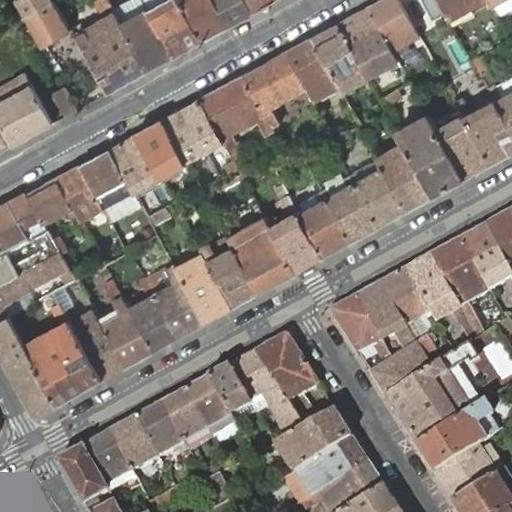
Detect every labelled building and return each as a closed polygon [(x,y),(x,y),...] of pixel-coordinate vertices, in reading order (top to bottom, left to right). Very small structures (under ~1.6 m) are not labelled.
[(72,30),(55,0),(22,0),(19,2),(43,45),(72,30)] [(102,17),(119,8),(114,0),(93,0),(102,17)] [(149,10),(143,0),(139,0),(116,13),(123,25),(149,10)] [(143,0),(149,10),(167,0),(143,0)] [(174,57),(202,42),(182,3),(179,0),(167,0),(149,10),(174,57)] [(202,42),(229,27),(213,0),(188,0),(182,3),(202,42)] [(213,0),(229,27),(255,13),(248,0),(213,0)] [(248,0),(255,13),(271,4),(269,0),(248,0)] [(401,0),(380,0),(370,6),(394,50),(415,38),(418,44),(423,41),(424,41),(401,0)] [(440,0),(450,18),(459,13),(482,0),(440,0)] [(511,0),(491,0),(500,16),(508,11),(511,8),(511,0)] [(370,6),(339,23),(369,77),(372,75),(397,61),(400,59),(398,55),(394,50),(370,6)] [(459,13),(450,18),(454,25),(455,26),(476,15),(471,6),(459,13)] [(148,71),(174,57),(149,10),(123,25),(148,71)] [(511,18),(508,11),(500,16),(511,38),(511,18)] [(104,83),(109,93),(148,71),(123,25),(116,13),(78,35),(91,59),(96,68),(99,73),(104,83)] [(339,23),(314,37),(342,87),(346,95),(353,92),(351,89),(370,79),(369,77),(339,23)] [(314,37),(287,51),(309,89),(316,102),(342,87),(314,37)] [(415,38),(394,50),(398,55),(418,44),(415,38)] [(287,51),(244,75),(273,125),(280,121),(273,109),(309,89),(287,51)] [(473,59),(482,76),(494,70),(484,53),(473,59)] [(397,61),(372,75),(375,80),(400,67),(397,61)] [(244,75),(201,98),(222,136),(230,133),(238,128),(245,124),(258,117),(267,135),(276,130),(273,125),(244,75)] [(497,103),(511,130),(511,78),(490,91),(493,96),(495,99),(497,103)] [(0,117),(14,144),(55,122),(36,84),(0,103),(0,117)] [(68,87),(55,94),(67,116),(80,109),(68,87)] [(463,96),(456,100),(460,110),(491,165),(511,152),(511,130),(497,103),(495,99),(471,112),(463,96)] [(201,98),(164,118),(188,163),(225,142),(222,136),(201,98)] [(344,109),(355,129),(361,125),(362,124),(351,105),(344,109)] [(458,118),(437,129),(465,179),(491,165),(460,110),(455,113),(458,118)] [(430,115),(399,132),(404,142),(434,196),(465,179),(437,129),(430,115)] [(0,152),(14,144),(0,117),(0,152)] [(164,118),(138,133),(161,177),(167,174),(179,167),(188,163),(164,118)] [(245,124),(238,128),(241,133),(248,129),(245,124)] [(138,133),(112,147),(137,193),(163,179),(161,177),(138,133)] [(222,136),(225,142),(235,160),(239,168),(246,180),(248,184),(261,178),(241,142),(236,144),(230,133),(222,136)] [(404,142),(377,157),(378,159),(406,211),(434,196),(404,142)] [(112,147),(81,164),(105,207),(130,193),(132,198),(137,195),(137,193),(112,147)] [(356,171),(350,174),(354,182),(379,226),(406,211),(378,159),(372,163),(376,170),(360,179),(356,171)] [(198,180),(202,188),(212,183),(228,174),(239,168),(235,160),(198,180)] [(188,163),(179,167),(182,173),(191,168),(188,163)] [(372,163),(356,171),(360,179),(376,170),(372,163)] [(81,164),(59,176),(83,221),(105,208),(105,207),(81,164)] [(350,174),(323,190),(326,197),(354,182),(350,174)] [(50,229),(62,251),(63,253),(69,249),(61,235),(60,235),(54,224),(51,219),(68,209),(71,214),(80,229),(86,226),(83,221),(59,176),(29,192),(50,230),(50,229)] [(354,182),(326,197),(351,242),(379,226),(354,182)] [(209,201),(219,196),(212,183),(202,188),(209,201)] [(326,197),(323,190),(316,193),(320,200),(305,209),(301,202),(295,205),(323,257),(351,242),(326,197)] [(0,257),(15,249),(21,246),(33,239),(50,230),(29,192),(0,208),(0,257)] [(130,193),(105,207),(105,208),(113,221),(113,220),(142,204),(137,195),(132,198),(130,193)] [(320,200),(316,193),(301,202),(305,209),(320,200)] [(290,217),(272,227),(296,272),(323,257),(295,205),(290,195),(281,200),(290,217)] [(214,210),(211,205),(205,208),(208,214),(214,210)] [(166,206),(150,215),(155,223),(171,215),(166,206)] [(51,219),(54,224),(71,214),(68,209),(51,219)] [(511,213),(510,211),(487,224),(511,269),(511,213)] [(228,237),(235,249),(259,293),(296,272),(272,227),(266,216),(228,237)] [(511,269),(487,224),(462,237),(491,289),(503,283),(511,298),(511,269)] [(0,285),(23,273),(62,251),(50,229),(50,230),(33,239),(38,246),(40,251),(22,261),(16,264),(13,258),(18,256),(15,249),(0,257),(0,285)] [(462,237),(432,254),(479,338),(486,334),(469,302),(491,289),(462,237)] [(21,246),(15,249),(18,256),(19,254),(20,257),(38,246),(33,239),(21,246)] [(210,244),(201,249),(204,254),(209,263),(217,258),(210,244)] [(111,252),(115,259),(120,256),(116,249),(111,252)] [(217,258),(209,263),(233,308),(259,293),(235,249),(217,258)] [(23,273),(0,285),(0,321),(12,315),(6,307),(32,292),(32,291),(33,291),(31,288),(61,272),(71,266),(63,253),(62,251),(23,273)] [(19,254),(18,256),(13,258),(16,264),(22,261),(20,257),(19,254)] [(179,260),(174,263),(178,270),(207,322),(233,308),(209,263),(204,254),(197,258),(183,266),(179,260)] [(432,254),(408,268),(432,312),(437,320),(453,311),(459,321),(460,321),(468,335),(472,342),(479,338),(432,254)] [(78,278),(71,266),(61,272),(68,284),(78,278)] [(408,268),(383,281),(417,343),(424,338),(415,322),(432,312),(408,268)] [(178,270),(173,273),(178,281),(156,292),(180,336),(207,322),(178,270)] [(173,273),(151,285),(155,293),(156,292),(178,281),(173,273)] [(383,281),(359,294),(383,339),(396,332),(406,350),(417,343),(383,281)] [(37,364),(60,403),(103,379),(77,330),(72,321),(72,320),(68,314),(56,291),(47,296),(59,319),(68,323),(73,332),(39,351),(35,342),(28,345),(37,364)] [(6,307),(12,315),(32,303),(37,301),(32,292),(6,307)] [(135,299),(128,303),(154,351),(180,336),(156,292),(155,293),(137,303),(135,299)] [(375,343),(386,363),(393,358),(383,339),(359,294),(334,309),(333,311),(359,352),(375,343)] [(125,320),(106,330),(126,367),(154,351),(128,303),(127,300),(125,297),(115,302),(117,306),(118,307),(125,320)] [(99,318),(106,330),(125,320),(118,307),(99,318)] [(99,318),(94,308),(79,317),(84,326),(77,330),(103,379),(126,367),(106,330),(99,318)] [(12,315),(0,321),(0,346),(37,414),(39,414),(60,403),(37,364),(28,345),(12,315)] [(84,326),(79,317),(72,321),(77,330),(84,326)] [(511,322),(509,318),(508,319),(498,326),(511,345),(511,322)] [(68,323),(35,342),(39,351),(73,332),(68,323)] [(287,334),(258,350),(290,401),(320,384),(289,335),(287,334)] [(386,363),(372,372),(387,396),(434,367),(426,354),(436,348),(432,342),(436,340),(433,334),(424,338),(417,343),(406,350),(393,358),(386,363)] [(472,342),(468,335),(451,346),(455,353),(471,343),(472,342)] [(434,367),(387,396),(418,444),(467,413),(475,408),(478,406),(457,373),(455,369),(471,360),(473,362),(481,358),(471,343),(455,353),(434,367)] [(258,350),(231,365),(253,402),(258,412),(273,404),(289,436),(306,427),(299,416),(293,406),(258,350)] [(486,401),(494,396),(473,362),(471,360),(455,369),(457,373),(478,406),(486,401)] [(231,365),(211,376),(233,413),(253,402),(231,365)] [(211,376),(188,389),(213,434),(237,421),(233,413),(211,376)] [(188,389),(164,402),(187,442),(190,447),(213,434),(188,389)] [(467,413),(418,444),(435,472),(480,443),(489,438),(478,422),(493,412),(486,401),(475,408),(467,413)] [(164,402),(138,417),(161,457),(187,442),(164,402)] [(233,413),(237,421),(238,423),(258,412),(253,402),(233,413)] [(277,442),(272,445),(277,452),(282,449),(290,444),(300,461),(293,466),(296,472),(353,435),(337,410),(306,427),(289,436),(277,442)] [(138,417),(112,432),(135,471),(161,457),(138,417)] [(237,421),(213,434),(215,438),(239,425),(238,423),(237,421)] [(112,432),(86,446),(108,486),(124,477),(131,489),(142,484),(135,471),(112,432)] [(249,443),(256,454),(272,445),(277,442),(270,432),(249,443)] [(369,460),(353,435),(296,472),(303,483),(294,489),(302,503),(369,460)] [(435,472),(441,481),(466,465),(463,462),(484,449),(480,443),(435,472)] [(290,444),(282,449),(293,466),(300,461),(290,444)] [(441,481),(454,502),(507,468),(492,444),(484,449),(463,462),(466,465),(441,481)] [(108,486),(86,446),(63,459),(62,461),(86,504),(98,497),(99,496),(105,493),(110,490),(108,486)] [(227,460),(204,473),(208,480),(222,473),(232,468),(227,460)] [(343,511),(385,486),(369,460),(302,503),(305,508),(325,496),(335,511),(343,511)] [(454,502),(461,511),(505,511),(510,509),(511,507),(511,498),(508,492),(511,488),(511,477),(507,468),(454,502)] [(286,478),(294,489),(303,483),(296,472),(286,478)] [(204,473),(178,487),(182,495),(204,483),(208,480),(204,473)] [(208,480),(204,483),(218,508),(235,498),(222,473),(208,480)] [(394,511),(400,509),(385,486),(343,511),(394,511)] [(178,487),(152,502),(156,509),(182,495),(178,487)] [(293,509),(302,503),(294,489),(284,496),(293,509)] [(102,501),(108,498),(105,493),(99,496),(102,501)] [(98,497),(86,504),(90,511),(103,505),(98,497)] [(122,511),(115,498),(103,505),(90,511),(122,511)]
